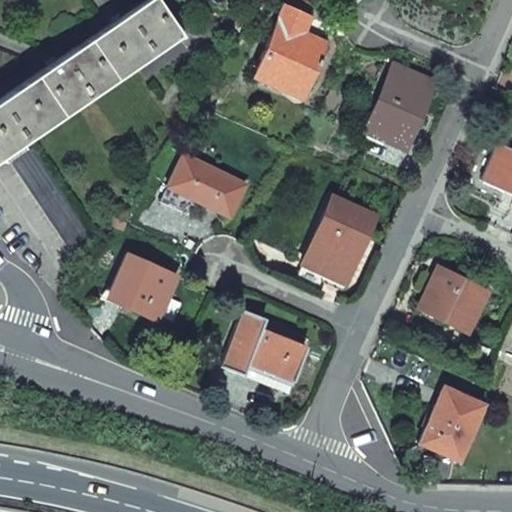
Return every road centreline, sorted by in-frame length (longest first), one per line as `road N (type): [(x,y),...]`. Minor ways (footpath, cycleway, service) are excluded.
road 1 (tertiary): [(25,356),(310,465)]
road 2 (trunk): [(159,511),(50,478),(0,473)]
road 3 (residential): [(220,261),(364,324)]
road 4 (residential): [(477,64),(411,205)]
road 5 (residential): [(364,324),(310,465)]
road 6 (residential): [(411,205),(364,324)]
road 7 (tertiary): [(310,465),(426,511)]
